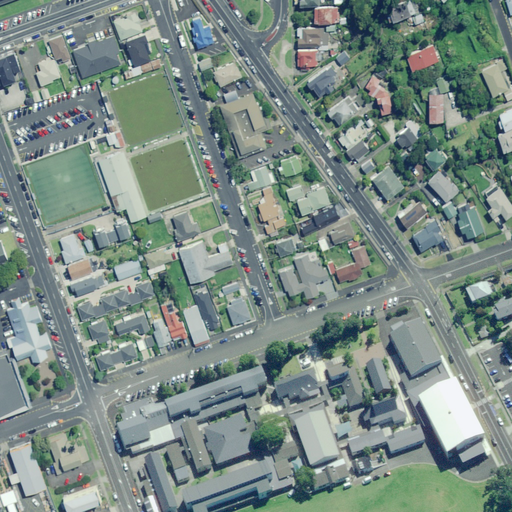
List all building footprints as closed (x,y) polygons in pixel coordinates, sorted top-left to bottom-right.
[(419,11),(415,0),(410,0),(390,6),(391,11),(386,12),(389,22),(411,15),(411,14),(419,11)] [(315,7),(315,22),(339,22),(339,23),(346,23),(346,18),(339,18),(339,12),(338,12),(338,7),(315,7)] [(143,31),(135,10),(113,18),(121,39),(143,31)] [(424,21),(422,14),(413,17),(415,24),(424,21)] [(204,28),(201,17),(193,20),(195,26),(191,27),(198,47),(215,42),(209,26),(204,28)] [(324,28),(299,27),(298,45),(318,45),(318,49),(328,50),(329,32),(324,32),(324,28)] [(145,33),(126,40),(133,58),(129,59),(131,66),(151,59),(148,52),(151,51),(145,33)] [(71,59),(63,35),(50,40),(56,59),(62,57),(63,61),(71,59)] [(85,41),(86,44),(78,46),(78,48),(71,50),(77,66),(78,66),(82,77),(121,64),(117,53),(120,52),(114,35),(97,41),(95,37),(85,41)] [(439,60),(434,45),(407,54),(413,70),(439,60)] [(12,48),(0,53),(0,84),(16,79),(13,71),(20,69),(12,48)] [(318,50),(298,50),(298,66),(318,66),(318,50)] [(162,65),(159,58),(125,71),(128,78),(162,65)] [(213,66),(211,58),(199,62),(202,70),(213,66)] [(488,87),(489,87),(493,96),(504,91),(506,96),(511,92),(511,87),(508,88),(501,71),(509,68),(504,58),(496,61),(497,64),(482,70),(484,76),(483,76),(488,87)] [(61,76),(55,60),(39,61),(42,72),(38,73),(42,85),(53,81),(52,79),(61,76)] [(242,76),(235,61),(214,71),(221,86),(242,76)] [(340,78),(331,66),(327,70),(325,68),(308,81),(320,96),(326,92),(327,93),(334,87),(332,84),(340,78)] [(381,104),(382,114),(393,112),(390,94),(384,89),(385,88),(378,83),(380,80),(373,75),(365,85),(370,88),(367,92),(374,96),(375,95),(377,97),(377,101),(382,100),(383,103),(381,104)] [(453,89),(448,75),(436,78),(441,93),(453,89)] [(50,97),(48,89),(41,91),(44,99),(50,97)] [(41,99),(38,92),(32,94),(35,102),(41,99)] [(362,92),(355,97),(361,105),(368,100),(362,92)] [(268,131),(255,93),(223,104),(240,152),(266,143),(263,133),(268,131)] [(444,121),(444,94),(430,94),(430,121),(444,121)] [(359,110),(349,96),(328,110),(333,116),(334,115),(340,123),(359,110)] [(506,129),(511,127),(511,109),(500,113),(502,119),(499,120),(501,127),(504,125),(506,129)] [(415,124),(412,119),(406,123),(409,127),(397,136),(405,147),(424,133),(417,123),(415,124)] [(511,146),(511,128),(506,131),(498,133),(504,150),(511,146)] [(125,145),(121,131),(107,136),(110,144),(116,143),(117,147),(125,145)] [(351,141),(345,132),(338,137),(344,145),(351,141)] [(357,160),(370,150),(365,143),(368,141),(365,137),(347,150),(352,158),(355,156),(357,160)] [(434,169),(448,159),(441,150),(438,152),(435,148),(427,155),(430,159),(428,161),(434,169)] [(146,216),(123,150),(98,160),(116,210),(125,207),(130,221),(146,216)] [(405,152),(400,156),(410,170),(416,165),(405,152)] [(299,155),(281,161),(282,165),(279,166),(281,174),(285,173),(286,176),(302,170),(300,165),(302,164),(299,155)] [(375,168),(370,160),(362,166),(367,173),(375,168)] [(269,173),(266,166),(250,172),(254,181),(248,183),(250,190),(275,181),(272,172),(269,173)] [(404,187),(389,166),(373,177),(388,198),(404,187)] [(449,181),(451,180),(449,178),(447,179),(439,171),(428,180),(430,182),(421,189),(438,208),(459,189),(453,183),(452,184),(449,181)] [(278,201),(275,202),(272,193),(274,192),(272,186),(263,189),(265,195),(260,201),(261,203),(259,204),(261,212),(260,213),(262,220),(267,219),(280,215),(278,209),(280,209),(278,201)] [(302,213),(330,203),(325,187),(304,194),(301,186),(287,190),(290,200),(297,198),(302,213)] [(511,215),(511,205),(501,188),(487,197),(493,206),(488,209),(493,216),(501,211),(506,219),(511,215)] [(428,213),(421,202),(405,213),(403,209),(398,212),(407,226),(428,213)] [(458,213),(452,202),(443,207),(449,218),(458,213)] [(348,211),(344,213),(342,208),(341,208),(339,204),(320,212),(325,223),(330,221),(331,224),(350,216),(348,211)] [(484,231),(475,206),(459,212),(461,219),(459,220),(463,231),(466,230),(468,236),(484,231)] [(192,224),(187,211),(173,216),(178,232),(177,233),(179,239),(201,232),(198,222),(192,224)] [(162,218),(160,212),(148,216),(150,222),(162,218)] [(280,215),(267,219),(269,224),(265,226),(267,233),(271,232),(272,236),(279,234),(277,227),(286,224),(284,217),(281,218),(280,215)] [(317,220),(314,215),(308,217),(311,223),(317,220)] [(131,234),(126,221),(125,221),(123,217),(116,220),(118,224),(117,224),(118,228),(107,233),(110,242),(131,234)] [(441,230),(435,220),(426,226),(426,227),(413,235),(422,250),(435,242),(436,244),(443,240),(438,232),(441,230)] [(355,236),(350,223),(336,228),(336,230),(326,234),(327,236),(319,240),(323,250),(335,245),(334,244),(355,236)] [(104,228),(102,224),(95,227),(96,229),(93,230),(99,246),(110,242),(107,233),(105,228),(104,228)] [(329,232),(326,225),(317,229),(320,236),(329,232)] [(79,248),(75,234),(61,239),(64,249),(63,250),(67,262),(86,255),(83,247),(79,248)] [(296,251),(293,238),(277,243),(281,256),(296,251)] [(349,241),(357,261),(335,269),(332,261),(327,263),(331,274),(337,272),(341,281),(349,278),(349,279),(363,274),(361,267),(371,263),(364,245),(361,247),(357,238),(349,241)] [(3,239),(0,240),(0,262),(11,259),(3,239)] [(209,255),(203,239),(176,248),(188,282),(215,273),(213,268),(232,261),(227,249),(209,255)] [(94,250),(91,240),(85,242),(88,251),(94,250)] [(162,248),(144,255),(149,268),(172,260),(169,252),(166,253),(163,251),(162,248)] [(302,281),(299,282),(296,273),(294,274),(292,268),(279,272),(287,296),(304,290),(307,298),(320,294),(316,283),(329,278),(326,268),(323,269),(319,258),(310,261),(308,254),(294,259),(302,281)] [(91,265),(88,258),(68,265),(73,278),(98,269),(96,264),(91,265)] [(143,271),(138,258),(115,266),(119,279),(143,271)] [(109,284),(105,273),(96,276),(96,275),(74,282),(78,295),(109,284)] [(511,286),(508,280),(502,283),(505,289),(511,286)] [(114,293),(119,307),(131,303),(132,305),(143,301),(142,300),(155,295),(150,281),(137,286),(139,291),(129,295),(127,289),(114,293)] [(240,289),(238,282),(222,288),(225,295),(240,289)] [(489,288),(486,282),(466,292),(472,306),(496,294),(493,286),(489,288)] [(201,290),(194,294),(200,308),(199,308),(204,321),(207,319),(210,329),(218,326),(217,323),(218,322),(207,291),(202,293),(201,290)] [(119,307),(114,293),(101,298),(103,303),(93,307),(91,302),(78,307),(83,321),(96,316),(97,318),(108,314),(107,312),(119,307)] [(251,318),(244,297),(232,301),(233,303),(227,305),(234,324),(251,318)] [(511,297),(505,301),(506,303),(494,309),(496,314),(493,315),(498,324),(511,317),(511,297)] [(10,301),(12,307),(21,304),(19,298),(10,301)] [(12,307),(7,309),(17,335),(10,337),(18,358),(31,354),(33,360),(48,355),(46,349),(53,347),(47,331),(41,334),(36,322),(43,320),(37,305),(31,307),(29,301),(21,304),(12,307)] [(169,311),(166,304),(161,306),(174,341),(188,335),(182,320),(178,321),(174,310),(169,311)] [(209,341),(196,305),(182,310),(195,346),(205,342),(209,341)] [(132,318),(131,314),(124,316),(125,321),(116,324),(120,335),(138,328),(140,333),(150,330),(144,314),(132,318)] [(100,342),(110,339),(109,335),(110,334),(106,320),(89,326),(94,339),(98,337),(100,342)] [(153,331),(162,355),(167,353),(164,345),(168,343),(167,340),(172,339),(167,327),(165,327),(162,320),(154,323),(157,330),(153,331)] [(395,339),(389,342),(406,375),(398,380),(407,397),(424,431),(429,429),(446,462),(456,456),(462,469),(485,457),(480,445),(484,443),(456,387),(452,388),(443,367),(421,325),(406,332),(402,324),(390,330),(395,339)] [(489,337),(487,327),(478,329),(481,339),(489,337)] [(155,344),(152,336),(146,338),(149,347),(155,344)] [(146,348),(143,339),(137,341),(140,350),(146,348)] [(115,365),(115,364),(124,361),(124,363),(139,357),(133,343),(120,348),(120,350),(111,354),(110,352),(97,357),(102,370),(115,365)] [(7,348),(0,350),(0,414),(27,405),(7,348)] [(379,361),(363,366),(374,397),(390,391),(379,361)] [(332,365),(325,367),(331,384),(339,381),(349,410),(366,404),(353,368),(345,371),(343,366),(334,369),(332,365)] [(191,459),(195,473),(210,467),(194,423),(245,405),(247,411),(261,406),(256,392),(265,389),(259,373),(163,407),(162,404),(137,413),(139,418),(115,427),(123,450),(129,448),(131,453),(151,446),(152,448),(179,439),(186,461),(191,459)] [(312,374),(272,388),(278,405),(298,398),(300,404),(320,396),(312,374)] [(399,400),(362,413),(368,429),(391,421),(393,426),(406,422),(399,400)] [(336,405),(339,412),(348,409),(345,402),(336,405)] [(342,464),(322,409),(287,421),(307,476),(342,464)] [(348,411),(337,415),(341,425),(352,421),(348,411)] [(242,415),(203,429),(216,467),(255,453),(242,415)] [(419,427),(384,439),(390,455),(424,443),(419,427)] [(69,433),(51,440),(62,469),(90,458),(81,435),(71,439),(69,433)] [(380,433),(347,445),(351,457),(385,445),(380,433)] [(30,443),(9,451),(25,493),(46,485),(30,443)] [(294,444),(270,453),(274,463),(297,455),(294,444)] [(177,447),(164,451),(177,485),(189,481),(177,447)] [(174,511),(154,455),(139,460),(157,511),(174,511)] [(258,455),(226,466),(230,476),(262,465),(258,455)] [(351,465),(353,472),(366,478),(374,475),(367,459),(351,465)] [(286,462),(272,467),(277,482),(291,477),(286,462)] [(305,477),(300,462),(292,465),(296,480),(305,477)] [(265,467),(180,498),(184,511),(203,511),(255,494),(257,501),(274,495),(265,467)] [(344,468),(310,480),(314,492),(348,480),(344,468)] [(91,485),(59,497),(64,511),(97,499),(91,485)] [(0,498),(2,505),(3,506),(7,504),(9,511),(17,511),(14,502),(18,500),(14,489),(0,493),(0,498)] [(156,511),(152,498),(140,502),(143,511),(156,511)]
